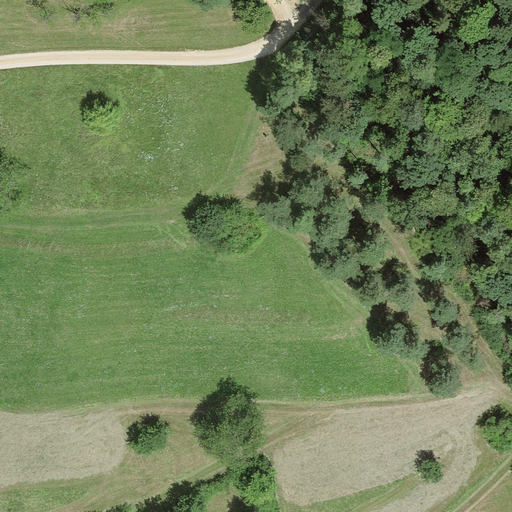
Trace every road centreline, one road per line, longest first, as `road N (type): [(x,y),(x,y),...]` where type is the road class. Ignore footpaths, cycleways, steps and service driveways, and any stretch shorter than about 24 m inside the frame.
road 1 (track): [(0,417),(511,390)]
road 2 (track): [(0,215),(203,201),(229,184),(256,127),(271,41)]
road 3 (track): [(0,61),(221,56),(271,41),(294,16)]
road 4 (track): [(133,511),(175,483),(343,401)]
